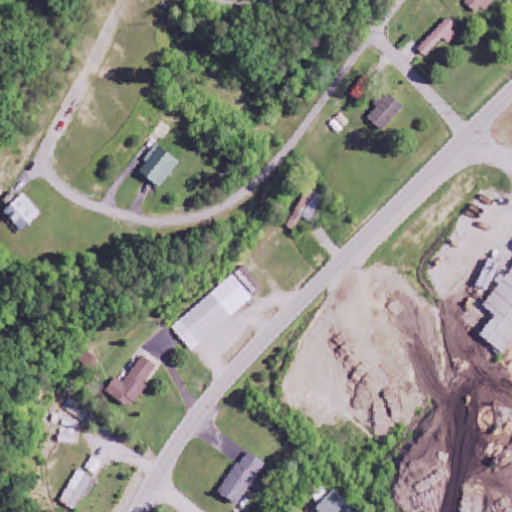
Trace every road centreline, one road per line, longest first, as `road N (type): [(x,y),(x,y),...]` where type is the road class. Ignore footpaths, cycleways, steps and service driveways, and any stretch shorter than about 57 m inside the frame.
road 1 (primary): [(140,511),(173,453),(234,376),(511,94)]
road 2 (residential): [(109,210),(170,221),(236,199),(287,150),(400,0)]
road 3 (residential): [(300,305),(109,210),(0,268)]
road 4 (residential): [(0,375),(48,404),(173,453)]
road 5 (residential): [(468,138),(374,35)]
